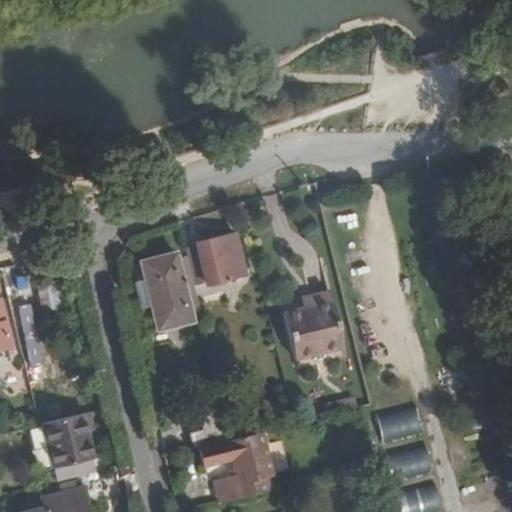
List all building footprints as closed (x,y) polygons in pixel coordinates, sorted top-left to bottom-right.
[(235,235),(196,244),(206,284),(244,275),(235,235)] [(187,254),(195,287),(206,284),(196,244),(185,247),(187,254)] [(191,318),(202,315),(195,287),(187,254),(175,257),(191,318)] [(191,318),(175,257),(175,255),(141,264),(157,329),(191,321),(191,318)] [(302,309),(331,301),(329,290),(299,297),(302,309)] [(294,359),(342,347),(331,301),(302,309),(284,313),(294,359)] [(191,433),(195,447),(198,446),(232,439),(232,437),(223,402),(199,407),(205,431),(191,433)] [(417,409),(379,414),(382,440),(420,435),(417,409)] [(92,430),(88,411),(41,423),(52,468),(93,458),(86,431),(92,430)] [(232,439),(198,446),(202,464),(232,457),(235,471),(230,473),(235,498),(270,490),(266,475),(272,474),(262,430),(232,437),(232,439)] [(400,477),(431,469),(425,446),(394,454),(400,477)] [(414,511),(439,510),(436,487),(410,490),(412,511),(414,511)] [(84,511),(79,488),(39,498),(41,508),(24,511),(84,511)]
